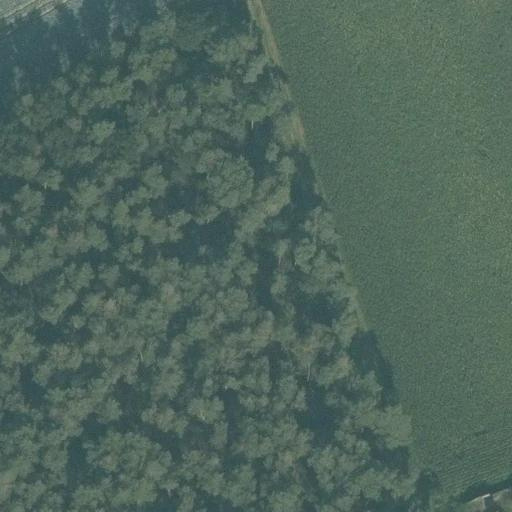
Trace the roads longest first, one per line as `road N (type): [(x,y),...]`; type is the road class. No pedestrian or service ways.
road 1 (track): [(245,0),(419,511)]
road 2 (track): [(0,126),(214,0)]
